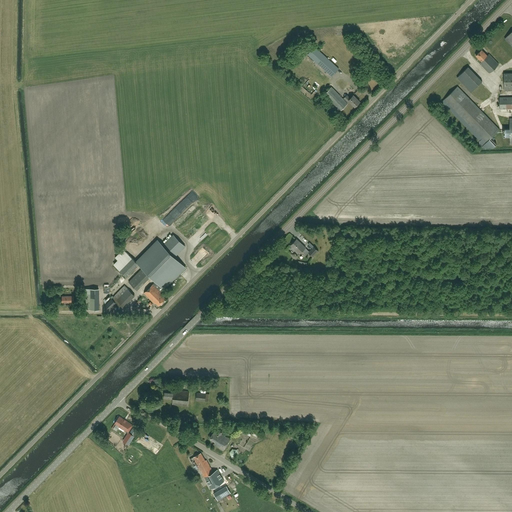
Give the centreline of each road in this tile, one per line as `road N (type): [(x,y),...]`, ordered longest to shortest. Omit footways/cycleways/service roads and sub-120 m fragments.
road 1 (unclassified): [(0,476),(471,0)]
road 2 (tertiary): [(117,401),(511,2)]
road 3 (unclassified): [(306,511),(117,401)]
road 4 (tertiary): [(8,511),(117,401)]
